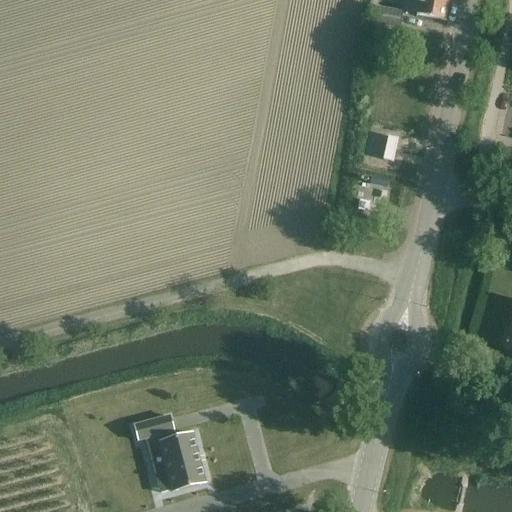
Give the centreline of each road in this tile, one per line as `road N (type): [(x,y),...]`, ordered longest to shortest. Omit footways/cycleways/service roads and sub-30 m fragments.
road 1 (residential): [(0,345),(320,259),(413,273)]
road 2 (tertiary): [(413,273),(470,0)]
road 3 (tertiary): [(363,511),(413,273)]
